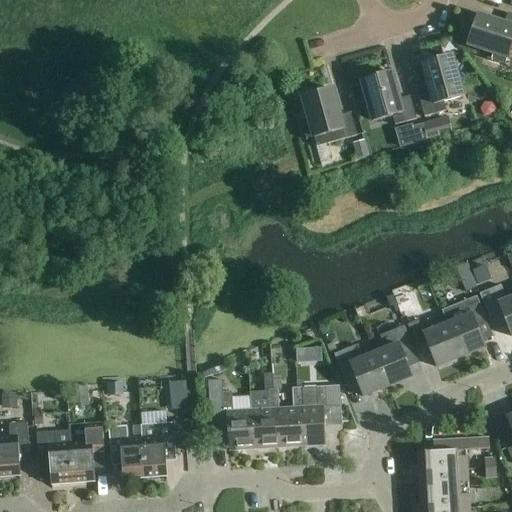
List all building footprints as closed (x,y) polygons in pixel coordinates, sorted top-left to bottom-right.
[(498,0),(458,0),(498,13),(502,1),(498,0)] [(490,62),(504,66),(506,58),(508,59),(511,45),(511,15),(507,14),(503,25),(477,17),(467,45),(493,54),(490,62)] [(424,118),(445,112),(443,103),(462,98),(451,56),(422,65),(429,92),(418,95),(424,118)] [(393,117),(396,131),(417,125),(410,97),(398,100),(391,73),(362,81),(373,122),(393,117)] [(301,126),(305,140),(313,137),(316,148),(357,137),(350,114),(339,117),(331,90),(302,98),(309,124),(301,126)] [(448,119),(423,126),(427,142),(452,135),(448,119)] [(422,129),(408,133),(411,146),(425,142),(422,129)] [(364,143),(353,146),(358,162),(369,159),(364,143)] [(484,263),(469,269),(475,284),(476,286),(491,280),(484,263)] [(511,337),(511,298),(507,301),(502,286),(480,295),(490,320),(502,315),(511,338),(511,337)] [(448,325),(461,358),(484,349),(475,326),(486,321),(476,298),(443,312),(448,325)] [(461,358),(448,325),(435,330),(431,321),(420,326),(418,321),(407,326),(417,349),(427,345),(436,368),(461,358)] [(374,355),(387,388),(411,378),(402,355),(413,351),(404,327),(380,337),(386,350),(374,355)] [(333,356),(343,379),(353,374),(363,397),(387,388),(374,355),(362,359),(357,346),(333,356)] [(272,378),(264,379),(264,384),(264,391),(265,391),(267,391),(272,390),(272,381),(272,378)] [(280,380),(272,381),(272,390),(277,390),(281,390),(280,380)] [(253,451),(250,411),(232,412),(232,397),(231,393),(223,393),(222,381),(211,382),(213,413),(226,412),(227,434),(228,452),(253,451)] [(123,384),(107,384),(107,396),(123,395),(123,384)] [(301,388),(302,408),(298,408),(301,448),(326,447),(324,407),(341,406),(340,386),(315,388),(301,388)] [(298,408),(302,408),(301,388),(296,389),(291,389),(292,408),(278,409),(274,409),(277,449),(301,448),(298,408)] [(268,410),(250,411),(253,451),(277,449),(274,411),(274,409),(278,409),(277,390),(272,390),(267,391),(268,410)] [(73,408),(90,406),(89,392),(72,393),(73,408)] [(185,394),(174,395),(174,410),(185,409),(185,394)] [(4,409),(18,408),(17,395),(3,396),(4,409)] [(36,426),(44,426),(43,414),(35,415),(36,426)] [(0,439),(0,478),(20,477),(18,449),(28,448),(27,424),(9,425),(10,439),(0,439)] [(142,439),(145,479),(166,477),(164,449),(175,448),(173,424),(142,427),(143,439),(142,439)] [(70,432),(69,433),(73,484),(95,483),(93,455),(103,454),(101,425),(69,427),(70,432)] [(145,479),(142,439),(128,440),(127,428),(108,429),(110,453),(121,452),(123,480),(145,479)] [(73,484),(69,433),(36,435),(38,459),(49,458),(51,486),(73,484)] [(421,492),(467,490),(466,453),(468,452),(468,451),(489,450),(488,439),(433,442),(433,453),(418,454),(418,455),(419,455),(420,467),(411,467),(411,479),(420,479),(421,492)] [(485,480),(497,480),(497,460),(485,461),(485,480)] [(468,511),(467,490),(421,492),(422,505),(413,506),(413,511),(468,511)]
